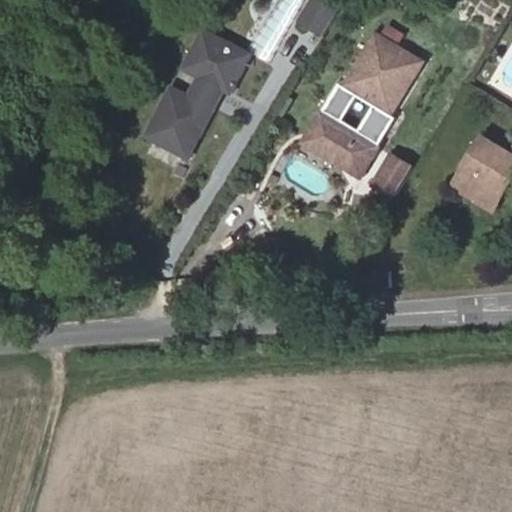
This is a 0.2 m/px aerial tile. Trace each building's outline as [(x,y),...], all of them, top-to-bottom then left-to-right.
[(323,35),(338,12),(318,0),(313,0),(300,20),(323,35)] [(230,94),(252,56),(206,29),(186,64),(201,73),(188,96),(178,113),(161,103),(146,130),(188,154),(213,110),(208,107),(219,88),(224,91),(230,94)] [(367,176),(404,119),(398,115),(431,65),(388,37),(355,87),(350,84),(313,141),(367,176)] [(171,86),(161,103),(178,113),(188,96),(171,86)] [(213,110),(224,91),(219,88),(208,107),(213,110)] [(503,177),(511,181),(511,151),(511,153),(483,136),(454,186),(488,205),(503,177)] [(395,194),(414,165),(395,153),(376,182),(395,194)] [(498,211),(511,186),(511,181),(503,177),(488,205),(498,211)] [(384,286),(384,269),(370,269),(370,286),(384,286)]
